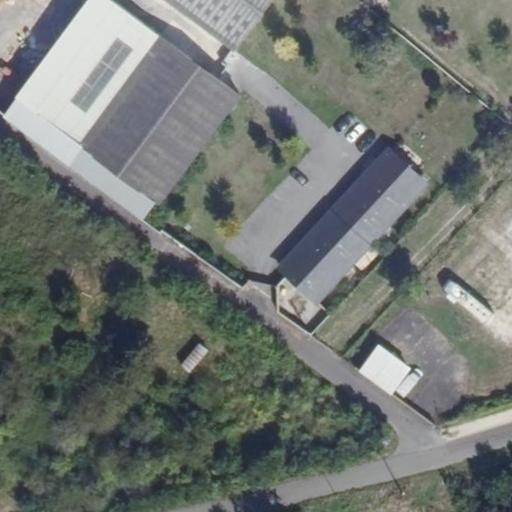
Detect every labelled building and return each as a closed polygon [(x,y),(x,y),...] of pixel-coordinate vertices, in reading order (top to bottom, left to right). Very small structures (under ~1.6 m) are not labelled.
[(151,37),(99,0),(87,0),(0,118),(64,171),(76,154),(71,151),(151,37)] [(162,0),(238,56),(280,0),(162,0)] [(76,154),(64,171),(137,223),(148,207),(165,218),(242,107),(232,101),(242,87),(216,69),(206,82),(172,58),(181,45),(157,28),(151,37),(71,151),(76,154)] [(382,151),(278,266),(318,313),(430,190),(382,151)] [(181,362),(191,370),(209,349),(199,341),(181,362)] [(377,342),(358,371),(393,393),(412,364),(377,342)]
